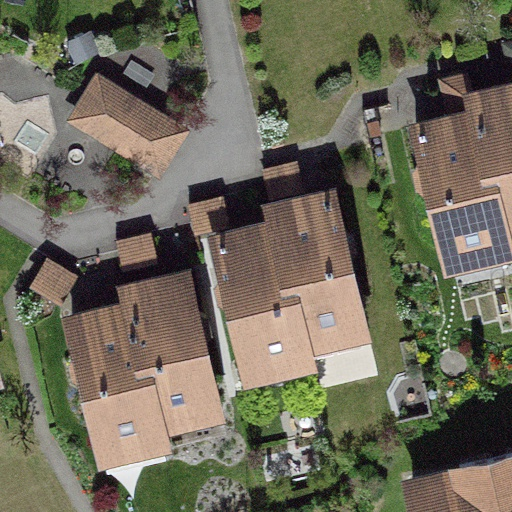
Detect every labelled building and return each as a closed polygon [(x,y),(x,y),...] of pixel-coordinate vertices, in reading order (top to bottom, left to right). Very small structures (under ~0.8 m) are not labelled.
[(154,170),(170,142),(156,134),(163,122),(97,81),(73,120),(154,170)] [(500,235),(496,215),(511,210),(511,87),(487,94),(467,98),(470,115),(457,118),(413,128),(420,160),(413,172),(417,188),(429,196),(440,245),(500,235)] [(294,187),(288,163),(259,170),(265,194),(294,187)] [(300,345),(296,326),(353,312),(342,263),(349,251),(345,234),(333,226),(326,195),(285,205),(267,209),(270,226),(258,229),(213,239),(220,271),(213,283),(217,300),(229,307),(240,356),(300,345)] [(220,222),(214,198),(185,205),(191,229),(220,222)] [(55,296),(69,274),(43,258),(29,280),(55,296)] [(160,452),(150,406),(208,393),(197,344),(204,332),(200,315),(188,307),(181,276),(139,286),(121,290),(125,306),(115,309),(68,320),(75,351),(67,363),(71,380),(88,387),(108,470),(160,452)] [(511,511),(511,453),(455,467),(456,471),(408,483),(414,511),(511,511)]
